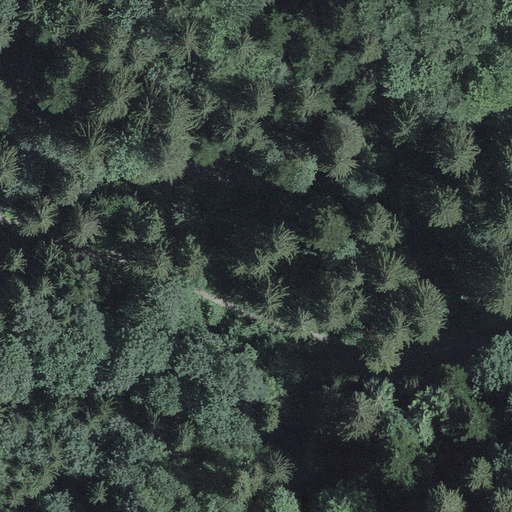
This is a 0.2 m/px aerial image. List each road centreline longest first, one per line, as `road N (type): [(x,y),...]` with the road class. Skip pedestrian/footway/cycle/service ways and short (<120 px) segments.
road 1 (track): [(0,222),(203,283),(365,355),(426,355),(511,332)]
road 2 (track): [(511,167),(447,216),(426,244),(433,277),(451,291),(511,306)]
